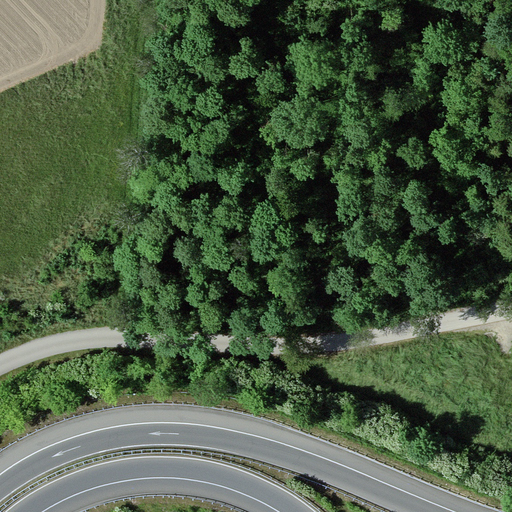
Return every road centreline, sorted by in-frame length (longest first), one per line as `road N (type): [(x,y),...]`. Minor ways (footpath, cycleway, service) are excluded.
road 1 (motorway): [(423,511),(296,460),(186,434),(75,447),(0,488)]
road 2 (motorway): [(24,511),(87,479),(182,468),(230,478),(298,511)]
